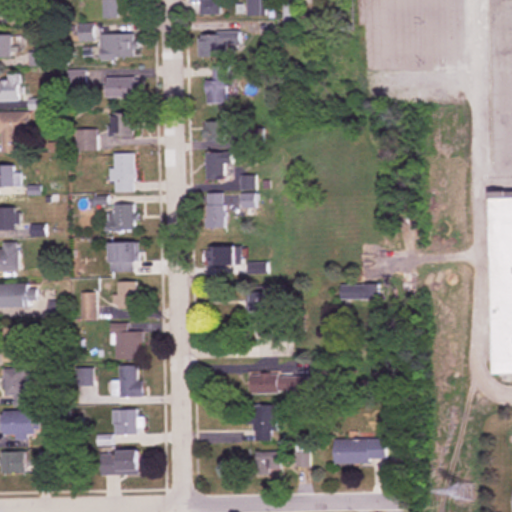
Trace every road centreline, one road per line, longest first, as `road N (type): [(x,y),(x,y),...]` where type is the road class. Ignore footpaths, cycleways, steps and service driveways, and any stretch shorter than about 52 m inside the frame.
road 1 (residential): [(183,511),(169,0)]
road 2 (residential): [(0,504),(393,500)]
